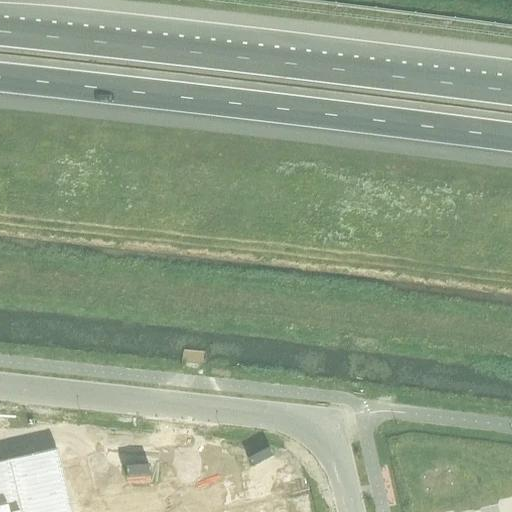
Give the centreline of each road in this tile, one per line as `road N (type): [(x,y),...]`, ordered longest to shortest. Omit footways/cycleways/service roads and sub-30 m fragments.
road 1 (motorway): [(0,78),(511,138)]
road 2 (motorway): [(511,91),(0,31)]
road 3 (unclassified): [(351,511),(332,437),(308,421),(0,386)]
